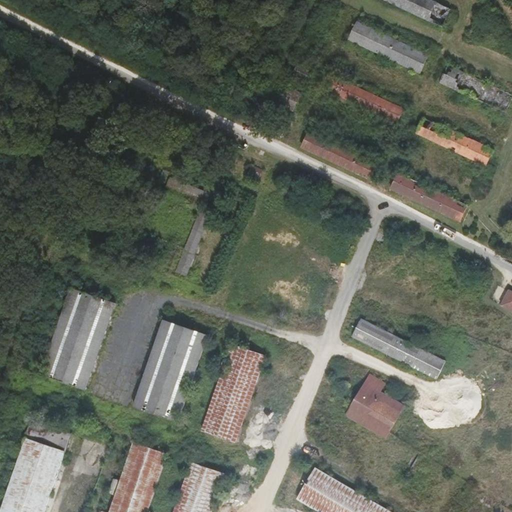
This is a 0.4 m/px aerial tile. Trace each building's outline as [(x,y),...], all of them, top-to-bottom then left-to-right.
[(387,0),(444,28),(453,12),(429,0),(387,0)] [(359,21),(349,41),(421,77),(431,57),(359,21)] [(293,75),(309,83),(314,73),(298,65),(293,75)] [(448,66),(441,84),(460,92),(463,86),(472,89),(477,78),(448,66)] [(338,76),(330,93),(396,126),(405,110),(338,76)] [(288,87),(279,105),(295,113),(304,95),(288,87)] [(427,118),(419,134),(486,167),(495,151),(427,118)] [(310,132),(302,148),(370,182),(378,166),(310,132)] [(264,170),(253,164),(250,171),(261,177),(264,170)] [(400,175),(392,191),(459,223),(466,208),(400,175)] [(169,177),(165,188),(201,202),(205,192),(169,177)] [(211,211),(201,207),(176,272),(186,276),(211,211)] [(39,376),(87,393),(118,303),(70,287),(39,376)] [(511,291),(509,290),(501,306),(511,312),(511,291)] [(363,319),(354,338),(437,381),(447,361),(363,319)] [(163,320),(132,410),(179,426),(211,336),(163,320)] [(270,357),(230,344),(199,435),(239,449),(270,357)] [(370,374),(347,417),(388,440),(407,406),(383,393),(388,384),(370,374)] [(45,511),(66,453),(23,438),(0,505),(0,511),(45,511)] [(107,511),(149,511),(169,456),(131,444),(107,511)] [(174,511),(215,511),(229,474),(192,461),(174,511)] [(396,511),(316,467),(298,498),(323,511),(396,511)]
